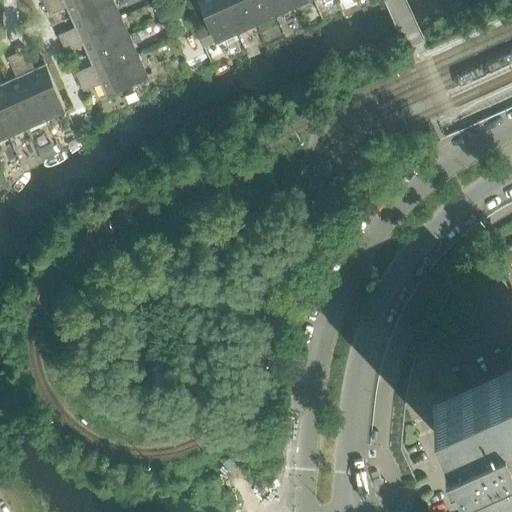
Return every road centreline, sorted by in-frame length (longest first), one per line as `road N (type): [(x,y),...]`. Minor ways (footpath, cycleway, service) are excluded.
road 1 (residential): [(511,128),(455,153),(403,189),(355,257),(321,335),(299,444),(296,508)]
road 2 (residential): [(344,508),(362,342),(394,275),(437,224),(511,177)]
